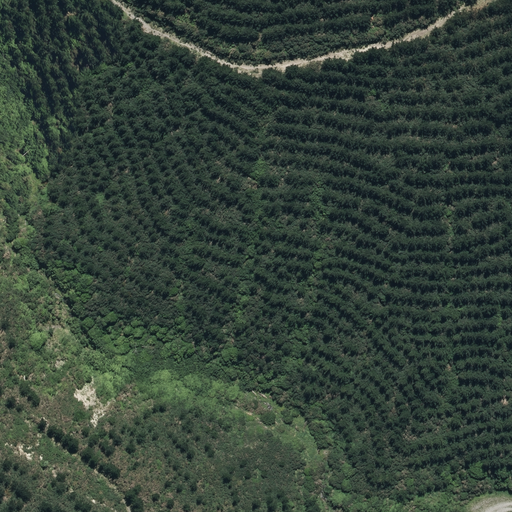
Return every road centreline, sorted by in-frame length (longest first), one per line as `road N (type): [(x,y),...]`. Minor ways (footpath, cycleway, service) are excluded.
road 1 (track): [(479,0),(408,38),(289,65),(239,62),(172,37),(110,0)]
road 2 (track): [(0,400),(87,464),(127,511)]
